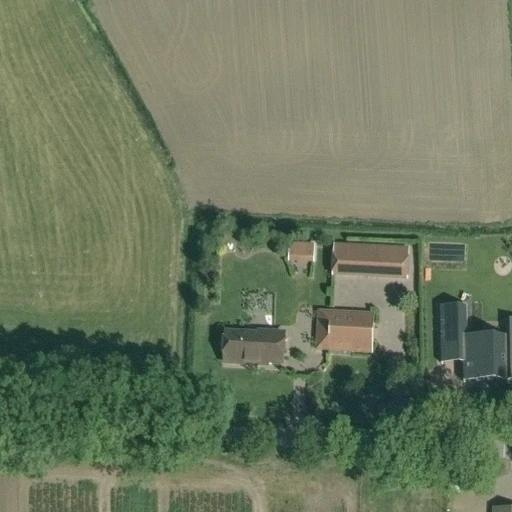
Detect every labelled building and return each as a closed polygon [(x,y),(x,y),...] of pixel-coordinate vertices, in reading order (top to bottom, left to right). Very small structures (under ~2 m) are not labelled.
[(336,248),(334,276),(405,279),(407,251),(336,248)] [(307,265),(308,252),(293,251),(292,263),(307,265)] [(441,358),(463,357),(464,383),(490,382),(490,378),(508,378),(508,381),(511,381),(511,341),(508,342),(508,338),(482,339),(482,342),(468,343),(467,309),(440,309),(441,358)] [(332,312),(330,345),(351,346),(350,352),(372,353),(374,315),(332,312)] [(284,362),(284,332),(260,332),(260,334),(227,333),(227,363),(262,364),(262,362),(284,362)]
